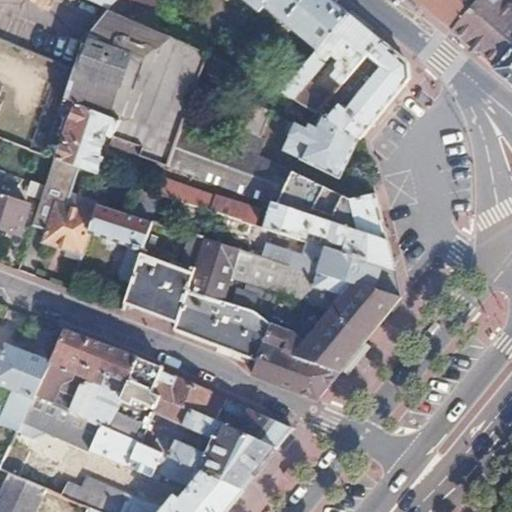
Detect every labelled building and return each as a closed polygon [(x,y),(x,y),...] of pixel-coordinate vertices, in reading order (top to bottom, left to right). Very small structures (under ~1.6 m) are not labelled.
[(89,0),(107,8),(114,0),(89,0)] [(150,0),(114,0),(107,8),(159,32),(185,0),(174,0),(168,8),(150,0)] [(185,0),(159,32),(181,42),(185,33),(178,30),(195,8),(202,14),(207,9),(199,3),(201,0),(185,0)] [(329,0),(242,0),(260,14),(265,8),(318,51),(349,16),(329,0)] [(416,0),(454,30),(479,0),(416,0)] [(479,0),(454,30),(497,66),(511,48),(511,6),(506,2),(507,0),(479,0)] [(75,70),(65,97),(121,123),(113,137),(108,145),(272,201),(387,241),(375,194),(349,200),(256,154),(228,143),(182,126),(208,55),(206,54),(181,42),(159,32),(107,8),(83,44),(75,70)] [(287,87),(283,92),(286,94),(316,112),(328,100),(308,82),(333,54),(345,65),(331,82),(338,89),(380,42),(349,16),(318,51),(287,87)] [(185,33),(181,42),(206,54),(210,45),(212,40),(198,34),(196,38),(185,33)] [(328,100),(316,112),(324,117),(359,138),(409,81),(408,65),(380,42),(338,89),(328,100)] [(210,45),(206,54),(208,55),(219,60),(253,76),(257,66),(210,45)] [(511,48),(497,66),(494,70),(511,85),(511,48)] [(219,60),(214,72),(254,90),(259,79),(253,76),(219,60)] [(279,80),(274,86),(283,92),(287,87),(279,80)] [(66,138),(58,159),(79,166),(97,172),(102,156),(99,155),(104,140),(101,139),(103,133),(113,137),(121,123),(65,97),(61,109),(69,112),(61,136),(66,138)] [(299,118),(283,144),(335,177),(359,141),(359,138),(324,117),(318,125),(313,120),(308,124),(299,118)] [(234,127),(228,143),(256,154),(263,138),(234,127)] [(45,230),(41,243),(82,255),(95,213),(99,203),(100,200),(71,190),(79,166),(58,159),(53,158),(45,184),(42,197),(33,226),(45,230)] [(0,168),(0,229),(19,236),(28,206),(0,196),(0,185),(5,170),(0,168)] [(161,176),(156,191),(158,192),(254,223),(257,214),(252,212),(254,207),(161,176)] [(30,179),(26,193),(42,197),(45,184),(30,179)] [(141,186),(132,214),(149,220),(158,192),(156,191),(141,186)] [(272,201),(264,227),(314,243),(394,270),(387,241),(272,201)] [(95,213),(82,255),(83,255),(90,233),(143,249),(153,222),(149,220),(132,214),(99,203),(95,213)] [(194,270),(187,291),(223,302),(231,277),(312,303),(311,306),(331,312),(309,339),(299,352),(340,371),(400,298),(318,272),(318,274),(268,258),(205,237),(205,239),(194,270)] [(272,247),(268,258),(318,274),(318,272),(400,298),(394,270),(314,243),(309,260),(272,247)] [(127,298),(125,303),(175,322),(172,329),(257,361),(252,375),(317,399),(340,371),(299,352),(309,339),(270,326),(255,312),(223,302),(187,291),(194,270),(179,264),(177,269),(141,255),(131,284),(127,298)] [(124,282),(119,295),(127,298),(131,284),(124,282)] [(415,303),(397,324),(412,337),(430,315),(415,303)] [(50,363),(33,399),(87,421),(108,374),(127,383),(138,360),(65,332),(50,363)] [(6,346),(0,362),(0,385),(33,399),(50,363),(6,346)] [(361,370),(375,380),(386,364),(372,354),(361,370)] [(108,374),(87,421),(127,439),(134,424),(124,419),(123,421),(115,418),(120,407),(149,420),(153,414),(219,442),(212,458),(175,442),(169,457),(180,462),(244,488),(276,449),(217,423),(153,394),(162,372),(163,369),(138,360),(127,383),(108,374)] [(162,372),(153,394),(217,423),(227,400),(162,372)] [(17,435),(14,441),(30,448),(35,439),(52,437),(152,478),(164,455),(127,439),(87,421),(33,399),(27,414),(17,435)] [(227,400),(217,423),(276,449),(293,428),(227,400)] [(0,428),(17,435),(27,414),(11,408),(6,410),(0,407),(0,428)] [(134,424),(127,439),(164,455),(169,457),(175,442),(134,424)] [(6,457),(0,469),(0,471),(9,476),(48,492),(60,465),(22,448),(15,461),(6,457)] [(66,485),(61,498),(94,511),(224,511),(244,488),(180,462),(172,479),(192,488),(174,509),(170,505),(165,510),(167,511),(146,511),(144,511),(110,496),(113,490),(86,478),(80,491),(66,485)] [(0,495),(0,511),(94,511),(61,498),(48,492),(9,476),(0,495)]
